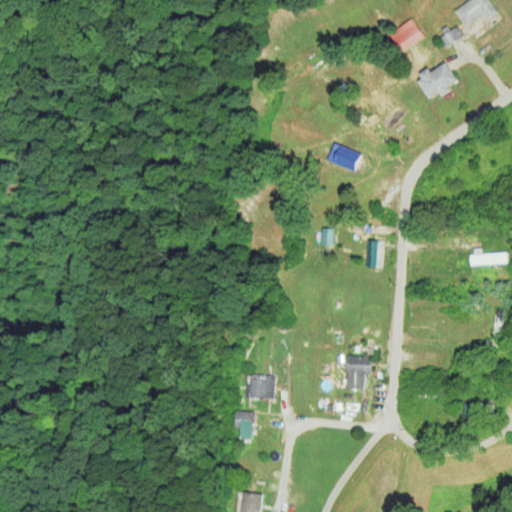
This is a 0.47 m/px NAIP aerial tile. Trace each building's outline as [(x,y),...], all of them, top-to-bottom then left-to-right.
[(498,11),(489,0),(467,0),(454,10),(466,26),(485,12),(489,18),(498,11)] [(401,51),(424,35),(412,17),(389,33),(401,51)] [(449,85),(458,80),(447,61),(431,71),(429,67),(416,74),(430,97),(440,92),(442,95),(452,89),(449,85)] [(386,133),(375,120),(380,116),(371,106),(353,122),(374,144),(386,133)] [(334,163),(355,170),(362,152),(341,144),(334,163)] [(322,244),(333,244),(334,227),(323,227),(322,244)] [(367,266),(380,266),(381,240),(368,239),(367,266)] [(508,252),(470,253),(470,264),(508,263),(508,252)] [(372,355),(347,355),(347,387),(364,388),(365,372),(372,372),(372,355)] [(275,374),(251,373),(250,397),(274,397),(275,374)] [(235,427),(241,428),(240,437),(252,438),(253,410),(236,410),(235,427)] [(260,511),(263,493),(244,491),(242,511),(260,511)]
